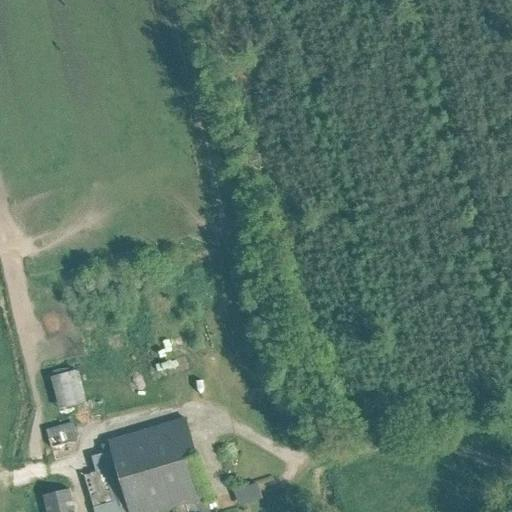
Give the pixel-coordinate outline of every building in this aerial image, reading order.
[(60,410),(87,403),(79,372),(52,379),(60,410)] [(208,511),(205,501),(209,500),(185,420),(109,442),(112,452),(92,458),(96,473),(84,477),(94,511),(168,511),(186,507),(187,511),(208,511)] [(47,430),(55,460),(71,456),(69,449),(74,448),(73,442),(78,440),(73,423),(47,430)] [(236,490),(241,505),(264,497),(259,482),(236,490)] [(49,511),(75,511),(70,489),(46,495),(49,511)]
